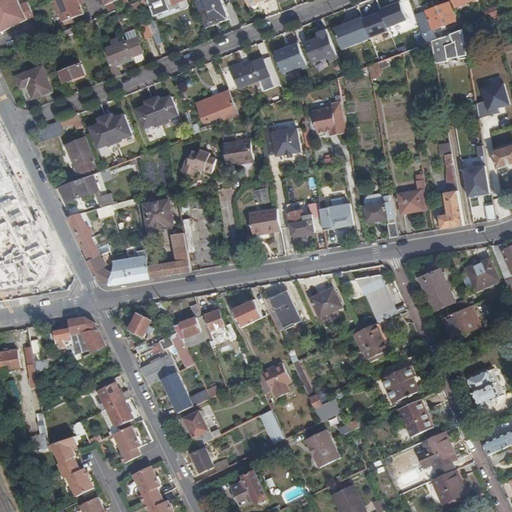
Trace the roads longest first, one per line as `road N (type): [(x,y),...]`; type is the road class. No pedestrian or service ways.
road 1 (unclassified): [(13,126),(339,0)]
road 2 (unclassified): [(96,300),(389,251)]
road 3 (unclassified): [(389,251),(506,511)]
road 4 (residential): [(96,300),(199,511)]
road 5 (unclassified): [(13,126),(96,300)]
road 6 (unclassified): [(389,251),(511,229)]
